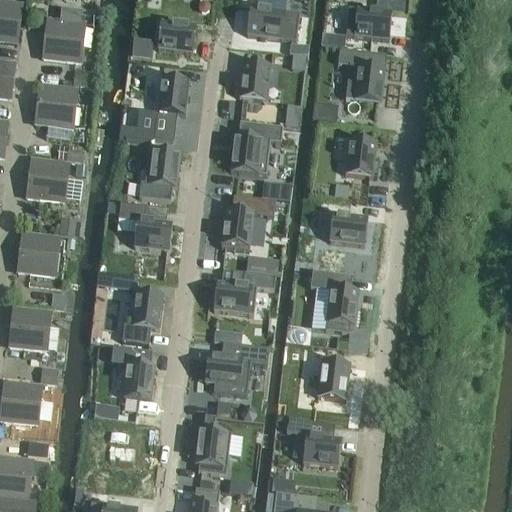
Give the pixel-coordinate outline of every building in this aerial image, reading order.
[(250,11),(247,39),(296,45),(299,17),(284,15),(286,3),(261,0),(257,0),(256,12),(250,11)] [(199,7),(199,11),(202,15),(206,15),(209,12),(209,8),(206,5),(202,5),(199,7)] [(0,45),(17,47),(22,9),(0,6),(0,45)] [(33,15),(32,21),(36,25),(41,25),(45,22),(46,16),(42,12),(37,12),(33,15)] [(349,12),(346,39),(389,44),(392,16),(349,12)] [(47,24),(42,62),(79,66),(83,28),(82,28),(84,15),(62,13),(60,26),(47,24)] [(161,25),(157,53),(192,57),(196,29),(161,25)] [(322,37),(321,51),(338,53),(340,39),(322,37)] [(134,42),(132,58),(150,60),(152,44),(134,42)] [(291,48),(290,58),(308,60),(309,50),(291,48)] [(339,53),(338,68),(349,69),(345,103),(381,107),(385,72),(381,72),(382,57),(339,53)] [(295,60),(294,71),(306,73),(308,61),(295,60)] [(0,66),(0,101),(10,103),(14,68),(0,66)] [(243,66),(239,101),(267,105),(271,69),(243,66)] [(77,77),(75,89),(89,91),(90,78),(77,77)] [(123,112),(120,142),(127,143),(127,144),(149,146),(154,143),(173,145),(176,118),(185,120),(189,85),(161,81),(157,116),(123,112)] [(39,90),(35,128),(48,129),(46,141),(70,144),(71,132),(76,94),(39,90)] [(318,121),(339,122),(340,108),(319,107),(318,121)] [(286,124),(285,132),(299,133),(300,125),(286,124)] [(234,140),(230,175),(266,179),(270,145),(281,147),(282,131),(240,126),(238,140),(234,140)] [(349,143),(345,178),(372,181),(373,177),(377,178),(378,166),(374,166),(377,146),(349,143)] [(69,150),(68,162),(82,164),(83,151),(69,150)] [(141,186),(139,201),(170,205),(172,192),(176,192),(180,157),(149,153),(145,186),(141,186)] [(31,164),(26,202),(63,207),(68,169),(31,164)] [(76,167),(75,179),(86,180),(87,169),(76,167)] [(284,188),(282,205),(290,206),(292,189),(284,188)] [(336,190),(335,203),(348,204),(349,191),(336,190)] [(226,213),(221,252),(249,255),(253,216),(273,219),(275,205),(233,200),(232,214),(226,213)] [(120,207),(118,223),(137,225),(134,251),(168,255),(172,227),(166,226),(144,224),(146,210),(120,207)] [(108,208),(107,216),(118,217),(119,209),(108,208)] [(333,217),(329,245),(364,249),(368,222),(333,217)] [(61,222),(59,239),(75,241),(77,224),(61,222)] [(22,238),(17,276),(54,281),(59,243),(22,238)] [(266,264),(264,278),(278,280),(280,266),(266,264)] [(217,287),(213,314),(253,319),(256,293),(273,295),(275,281),(232,275),(231,288),(217,287)] [(312,275),(310,292),(330,294),(325,334),(349,337),(350,329),(354,330),(358,295),(351,294),(352,280),(312,275)] [(124,280),(123,292),(136,294),(138,282),(124,280)] [(124,328),(122,346),(148,349),(150,333),(159,334),(163,299),(136,295),(131,329),(124,328)] [(52,298),(51,312),(64,313),(65,299),(52,298)] [(13,313),(9,351),(46,355),(50,317),(13,313)] [(208,360),(204,387),(214,388),(213,396),(246,400),(250,367),(267,368),(269,353),(223,347),(221,361),(208,360)] [(113,351),(111,366),(127,368),(123,402),(150,405),(155,370),(151,370),(152,356),(113,351)] [(322,365),(317,401),(346,404),(350,369),(322,365)] [(43,373),(42,386),(56,387),(57,375),(43,373)] [(4,387),(0,423),(0,425),(37,429),(41,391),(4,387)] [(217,407),(216,421),(229,422),(231,409),(217,407)] [(240,416),(243,423),(252,423),(257,417),(253,409),(245,408),(240,416)] [(199,433),(195,468),(199,468),(198,476),(226,480),(231,437),(214,435),(215,421),(205,420),(203,434),(199,433)] [(288,423),(286,437),(306,439),(302,467),(337,471),(341,443),(309,439),(311,425),(288,423)] [(111,439),(108,467),(143,471),(146,444),(111,439)] [(35,448),(33,461),(48,462),(49,450),(35,448)] [(0,462),(0,511),(36,511),(38,506),(27,504),(30,481),(32,466),(0,462)] [(32,466),(30,481),(46,483),(48,468),(32,466)] [(242,486),(241,498),(253,500),(254,488),(242,486)] [(190,506),(189,511),(217,511),(219,496),(195,493),(194,507),(190,506)] [(276,497),(273,511),(308,511),(310,501),(276,497)] [(267,498),(265,511),(273,511),(275,499),(267,498)]
